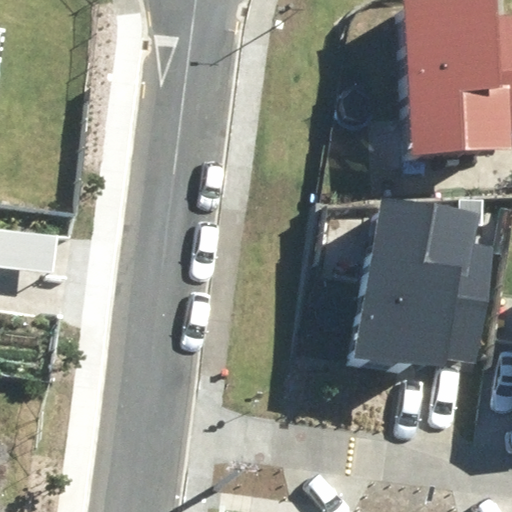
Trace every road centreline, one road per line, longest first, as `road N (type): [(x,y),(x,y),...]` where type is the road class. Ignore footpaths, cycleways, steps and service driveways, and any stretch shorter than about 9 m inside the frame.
road 1 (residential): [(198,0),(145,421)]
road 2 (residential): [(511,476),(145,421)]
